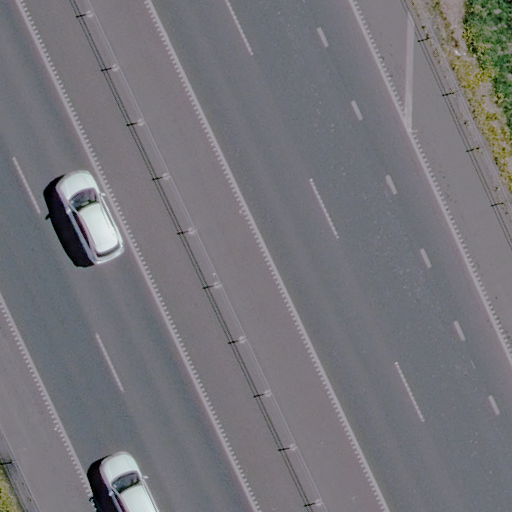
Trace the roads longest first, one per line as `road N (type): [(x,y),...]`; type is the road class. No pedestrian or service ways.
road 1 (motorway): [(249,0),(490,511)]
road 2 (motorway): [(196,511),(0,99)]
